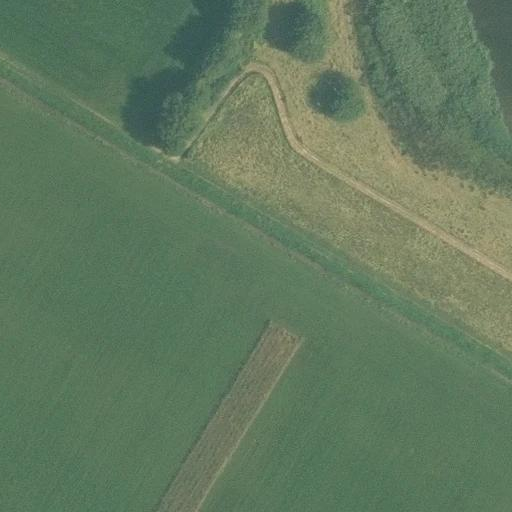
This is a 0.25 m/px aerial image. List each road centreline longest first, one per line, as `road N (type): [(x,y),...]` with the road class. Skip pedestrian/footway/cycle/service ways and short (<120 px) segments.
road 1 (track): [(174,161),(511,364)]
road 2 (track): [(0,58),(174,161)]
